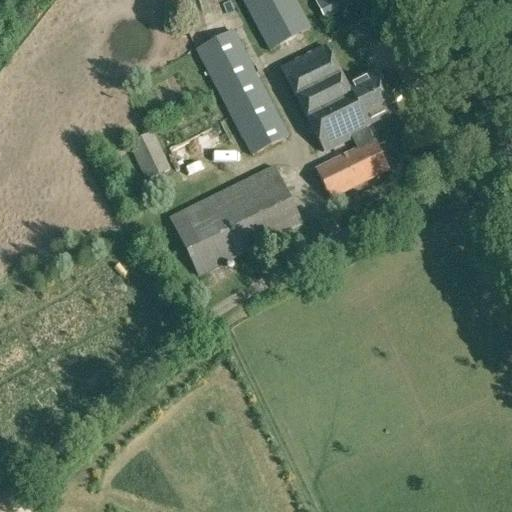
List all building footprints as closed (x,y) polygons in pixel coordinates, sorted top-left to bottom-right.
[(241,0),(269,51),(309,30),(293,0),(241,0)] [(324,20),(361,1),(360,0),(314,0),(314,1),(324,20)] [(252,157),(288,138),(232,33),(197,51),(252,157)] [(345,86),(325,46),(280,70),(321,150),(349,135),(356,150),(315,172),(330,201),(388,170),(373,141),(372,142),(364,127),(395,111),(373,71),(345,86)] [(146,183),(170,171),(152,134),(128,146),(146,183)] [(198,277),(302,227),(273,169),(169,220),(198,277)]
